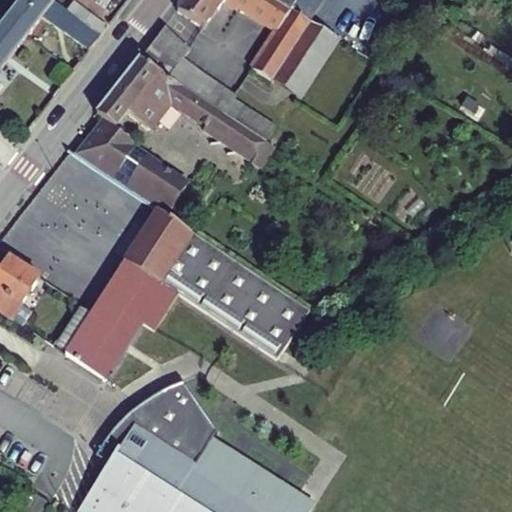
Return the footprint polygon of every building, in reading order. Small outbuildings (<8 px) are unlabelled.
[(7,0),(0,10),(0,55),(41,0),(7,0)] [(67,0),(78,7),(82,10),(88,0),(67,0)] [(88,0),(82,10),(101,23),(109,13),(90,0),(88,0)] [(272,70),(311,13),(290,0),(188,0),(207,12),(215,0),(248,0),(275,17),(249,56),(272,70)] [(345,0),(290,0),(311,13),(329,23),(345,0)] [(390,0),(415,15),(421,6),(411,0),(390,0)] [(66,23),(89,40),(101,23),(82,10),(78,7),(66,23)] [(419,28),(433,37),(446,16),(432,7),(419,28)] [(140,46),(149,51),(176,17),(168,11),(140,46)] [(272,70),(300,86),(339,30),(336,28),(329,23),(311,13),(272,70)] [(339,30),(345,33),(350,25),(342,19),(336,28),(339,30)] [(97,100),(101,104),(130,125),(144,105),(154,113),(178,81),(197,94),(195,97),(235,124),(237,121),(264,139),(270,130),(251,118),(149,51),(140,46),(97,100)] [(397,65),(411,74),(422,56),(408,47),(397,65)] [(251,118),(270,130),(282,114),(263,101),(251,118)] [(75,139),(113,164),(133,136),(137,130),(130,125),(101,104),(75,139)] [(113,164),(125,172),(144,144),(133,136),(113,164)] [(144,144),(125,172),(156,193),(160,196),(167,200),(186,172),(144,144)] [(304,290),(167,200),(160,196),(156,193),(120,247),(123,250),(171,280),(270,343),(304,290)] [(0,301),(3,304),(30,259),(0,240),(0,301)] [(171,280),(123,250),(64,338),(100,363),(135,308),(148,316),(171,280)] [(120,421),(108,439),(121,448),(83,508),(89,511),(275,511),(276,511),(275,511),(305,511),(313,501),(301,493),(305,488),(219,434),(223,428),(224,430),(226,429),(189,379),(174,383),(154,393),(136,405),(120,421)]
